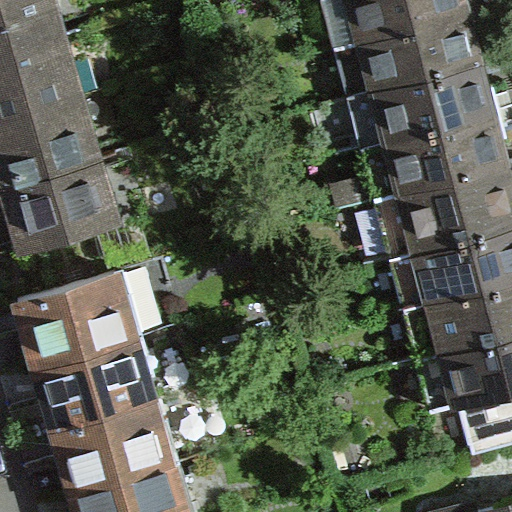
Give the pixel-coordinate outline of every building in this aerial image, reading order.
[(0,0),(0,48),(60,31),(50,0),(0,0)] [(324,0),(335,41),(466,7),(464,0),(324,0)] [(335,41),(348,92),(479,58),(470,22),(466,7),(335,41)] [(0,115),(78,93),(60,31),(0,48),(0,115)] [(492,83),(486,85),(483,72),(479,58),(348,92),(361,143),(498,107),(492,83)] [(78,93),(0,115),(0,165),(5,181),(96,154),(78,93)] [(332,179),(339,203),(375,194),(506,159),(499,132),(504,131),(502,121),(498,107),(361,143),(369,170),(332,179)] [(96,154),(5,181),(11,203),(23,244),(115,217),(96,154)] [(511,181),(510,173),(506,159),(375,194),(375,195),(390,252),(511,219),(511,181)] [(511,274),(511,219),(390,252),(403,303),(511,274)] [(36,360),(141,330),(130,290),(121,292),(114,269),(18,297),(23,315),(36,360)] [(511,328),(511,274),(403,303),(417,354),(511,328)] [(511,328),(417,354),(431,406),(460,399),(473,447),(511,436),(511,328)] [(145,372),(153,370),(141,330),(36,360),(41,377),(55,424),(151,395),(145,372)] [(167,416),(158,418),(151,395),(55,424),(61,443),(73,487),(178,456),(167,416)] [(194,511),(178,456),(73,487),(79,506),(80,511),(194,511)] [(511,511),(511,498),(476,508),(474,504),(444,511),(511,511)]
